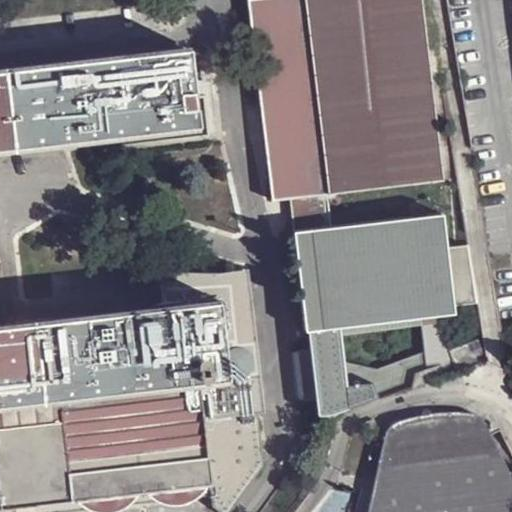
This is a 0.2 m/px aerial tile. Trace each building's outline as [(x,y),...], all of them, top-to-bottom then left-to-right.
[(248,0),(272,201),(289,199),(292,232),(304,333),(307,332),(319,416),(333,415),(349,409),(379,398),(458,372),(487,361),(481,352),(479,340),(450,351),(435,317),(454,315),(456,306),(476,303),(467,246),(448,249),(443,217),(327,229),(321,195),(440,181),(418,0),(248,0)] [(0,511),(4,511),(5,508),(211,485),(212,484),(213,482),(206,420),(233,416),(229,381),(226,349),(219,304),(164,310),(0,328),(0,152),(200,129),(190,52),(0,74),(0,511)] [(481,352),(502,344),(464,94),(444,97),(467,246),(476,303),(479,340),(481,352)] [(161,277),(164,310),(219,304),(226,349),(249,347),(253,346),(245,272),(218,276),(161,277)] [(261,413),(253,346),(249,347),(257,413),(261,413)] [(257,413),(249,347),(226,349),(229,381),(233,416),(257,413)] [(385,437),(383,447),(370,508),(369,511),(511,511),(511,473),(493,434),(484,418),(480,416),(470,414),(443,412),(424,414),(408,418),(397,422),(388,429),(385,437)] [(228,511),(263,466),(257,413),(233,416),(206,420),(213,482),(212,484),(211,485),(212,495),(212,505),(220,511),(228,511)] [(379,429),(375,419),(361,424),(365,433),(377,435),(379,429)] [(53,511),(212,495),(211,485),(5,508),(4,511),(53,511)]
